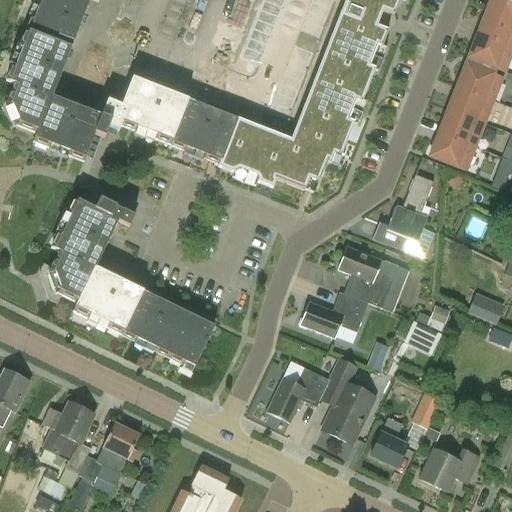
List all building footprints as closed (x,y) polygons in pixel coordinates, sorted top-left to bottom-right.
[(35,0),(13,57),(3,83),(12,87),(4,107),(14,128),(34,136),(31,145),(80,164),(92,136),(102,139),(106,130),(116,134),(118,128),(217,167),(216,169),(271,190),(274,182),(302,193),(306,183),(312,185),(316,187),(324,165),(333,168),(347,133),(387,33),(383,31),(386,23),(389,16),(393,17),(399,0),(345,0),(289,142),(235,121),(235,122),(129,80),(119,107),(105,102),(98,119),(49,99),(88,0),(97,4),(98,0),(35,0)] [(511,0),(490,0),(485,13),(511,23),(511,0)] [(107,13),(103,23),(112,26),(116,17),(107,13)] [(511,23),(485,13),(476,36),(511,50),(511,23)] [(511,51),(511,50),(476,36),(467,60),(503,74),(511,51)] [(456,88),(492,102),(501,79),(465,65),(456,88)] [(108,76),(117,80),(121,71),(112,67),(108,76)] [(104,86),(113,90),(117,81),(108,77),(104,86)] [(492,102),(456,88),(447,111),(483,126),(492,102)] [(447,111),(437,135),(473,149),(483,126),(447,111)] [(473,149),(437,135),(428,159),(464,173),(473,149)] [(511,151),(505,149),(500,160),(510,163),(511,157),(511,151)] [(510,163),(500,160),(496,170),(506,174),(510,163)] [(422,163),(418,175),(433,180),(437,167),(422,163)] [(397,209),(390,229),(381,225),(375,241),(407,253),(411,242),(420,245),(429,221),(422,218),(435,184),(417,177),(404,211),(397,209)] [(47,249),(56,253),(48,269),(40,265),(36,273),(45,301),(54,306),(58,298),(73,306),(69,313),(180,367),(182,364),(192,369),(212,328),(92,270),(115,224),(126,229),(131,219),(127,217),(131,209),(114,201),(110,209),(96,202),(91,210),(85,207),(71,201),(47,249)] [(341,296),(379,311),(391,280),(375,274),(379,263),(344,249),(335,273),(348,278),(341,296)] [(379,311),(341,296),(337,294),(329,313),(306,304),(297,328),(332,342),(337,329),(354,335),(365,306),(379,311)] [(470,315),(500,326),(507,305),(477,295),(470,315)] [(414,321),(407,347),(435,355),(443,329),(414,321)] [(503,336),(491,331),(485,344),(498,350),(503,336)] [(365,369),(378,374),(388,350),(375,344),(365,369)] [(326,382),(312,411),(313,411),(317,402),(330,408),(318,433),(350,448),(372,400),(345,388),(352,372),(335,364),(327,382),(326,382)] [(312,411),(326,382),(300,370),(293,387),(280,381),(264,416),(286,426),(297,404),(312,411)] [(0,431),(1,429),(10,412),(13,414),(28,384),(3,372),(0,377),(0,431)] [(424,394),(410,425),(426,432),(427,430),(440,401),(424,394)] [(50,432),(41,451),(54,457),(50,465),(59,469),(62,462),(67,464),(62,474),(75,480),(85,459),(84,458),(88,451),(79,447),(93,416),(68,404),(61,417),(48,411),(41,427),(50,432)] [(406,448),(392,442),(400,425),(386,419),(368,459),(396,471),(406,448)] [(85,459),(75,480),(91,488),(95,479),(114,489),(121,476),(119,475),(125,462),(131,465),(137,453),(131,450),(137,438),(112,426),(101,450),(95,463),(85,459)] [(511,438),(506,435),(492,468),(505,474),(511,459),(511,438)] [(431,451),(417,481),(446,494),(453,479),(466,485),(478,460),(461,452),(456,463),(431,451)] [(235,511),(240,501),(222,493),(227,482),(199,468),(189,488),(191,489),(187,496),(181,493),(171,511),(235,511)] [(46,470),(42,479),(53,485),(57,476),(46,470)]
